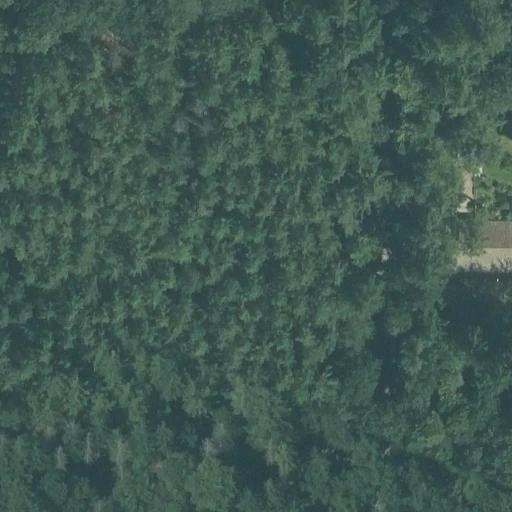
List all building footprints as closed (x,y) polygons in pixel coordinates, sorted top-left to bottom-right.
[(459,246),(469,246),(469,220),(458,220),(459,246)] [(482,220),(469,220),(469,246),(482,246),(482,220)] [(495,246),(495,220),(482,220),(482,246),(495,246)] [(508,220),(495,220),(495,246),(508,246),(508,220)] [(471,283),(456,283),(456,287),(456,306),(456,310),(471,310),(471,283)] [(484,310),(484,283),(471,283),(471,310),(484,310)] [(495,283),(484,283),(484,310),(496,310),(495,283)] [(496,310),(509,309),(508,283),(495,283),(496,310)] [(456,306),(456,287),(443,286),(442,306),(456,306)]
